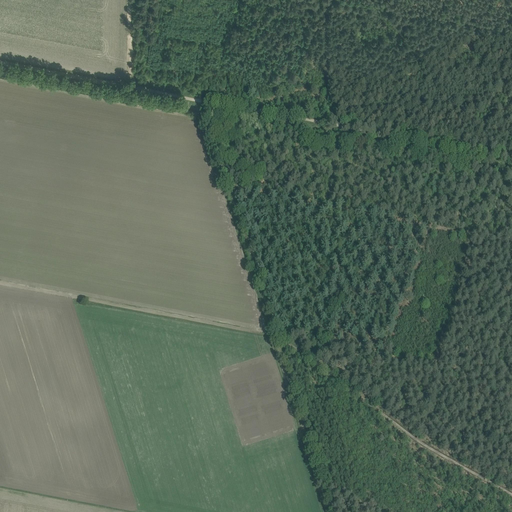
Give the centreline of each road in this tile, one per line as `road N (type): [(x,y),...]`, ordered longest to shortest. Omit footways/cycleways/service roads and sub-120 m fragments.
road 1 (track): [(511,153),(0,59)]
road 2 (track): [(511,237),(228,186)]
road 3 (track): [(511,492),(413,437),(274,333)]
road 4 (track): [(274,333),(0,282)]
road 5 (track): [(274,333),(328,511)]
road 6 (track): [(511,25),(343,0)]
road 7 (track): [(228,186),(274,333)]
